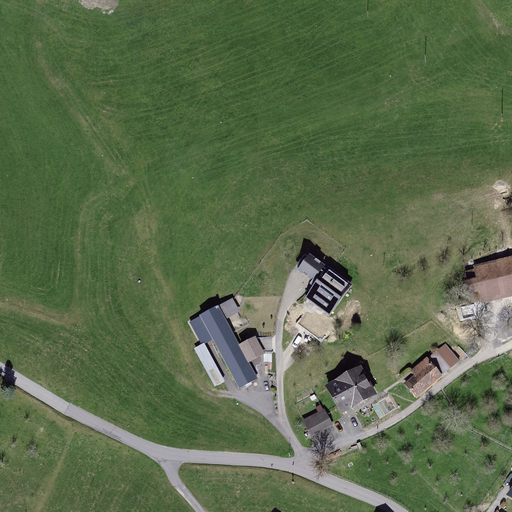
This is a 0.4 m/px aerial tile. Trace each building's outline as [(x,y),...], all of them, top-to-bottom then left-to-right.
[(511,255),(469,267),(480,304),(511,294),(511,255)] [(350,286),(310,259),(300,272),(314,281),(305,296),(333,314),(350,286)] [(235,300),(190,322),(204,350),(215,344),(241,396),(262,385),(249,361),(263,354),(255,339),(242,346),(233,329),(246,322),(235,300)] [(447,347),(402,381),(413,395),(457,361),(447,347)] [(323,390),(336,415),(374,394),(360,369),(323,390)] [(325,411),(303,423),(312,440),(334,429),(325,411)]
